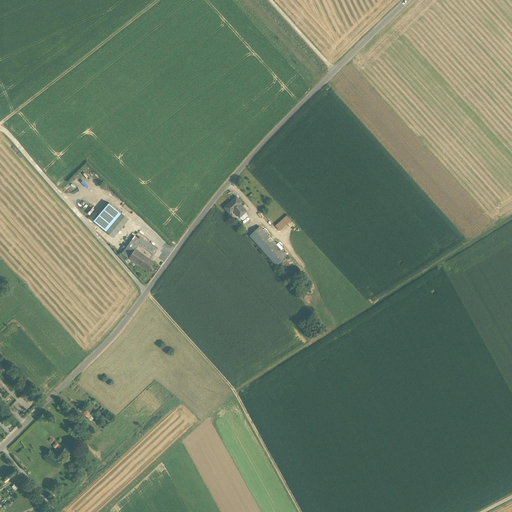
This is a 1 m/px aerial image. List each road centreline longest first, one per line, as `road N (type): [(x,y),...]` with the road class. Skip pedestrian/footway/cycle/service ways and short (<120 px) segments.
road 1 (unclassified): [(2,448),(118,330),(218,194),(409,0)]
road 2 (track): [(108,511),(236,396),(511,223)]
road 3 (track): [(0,128),(236,396),(300,511)]
road 4 (track): [(160,0),(0,124)]
